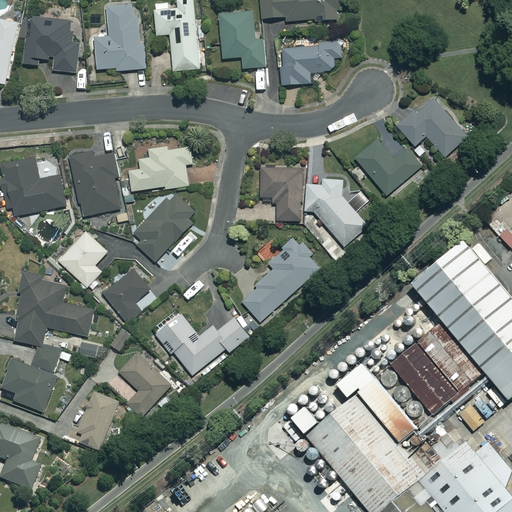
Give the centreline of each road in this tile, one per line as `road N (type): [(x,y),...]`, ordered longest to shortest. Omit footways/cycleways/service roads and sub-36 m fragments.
road 1 (residential): [(243,121),(175,107),(0,121)]
road 2 (residential): [(190,272),(219,237),(243,121)]
road 3 (residential): [(370,91),(318,124),(243,121)]
